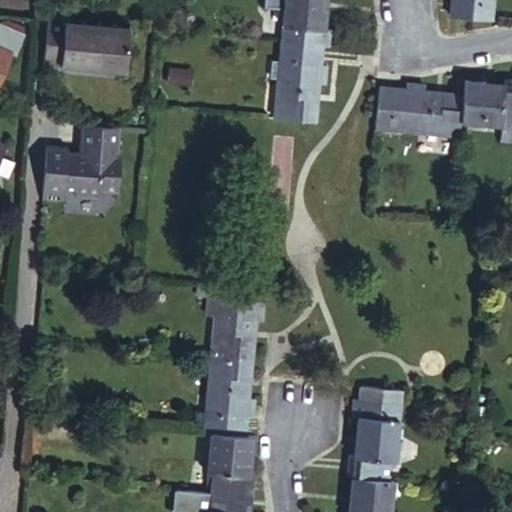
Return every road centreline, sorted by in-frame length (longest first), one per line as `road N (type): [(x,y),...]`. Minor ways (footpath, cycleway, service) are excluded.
road 1 (residential): [(37,95),(8,511)]
road 2 (residential): [(511,41),(409,55),(403,0)]
